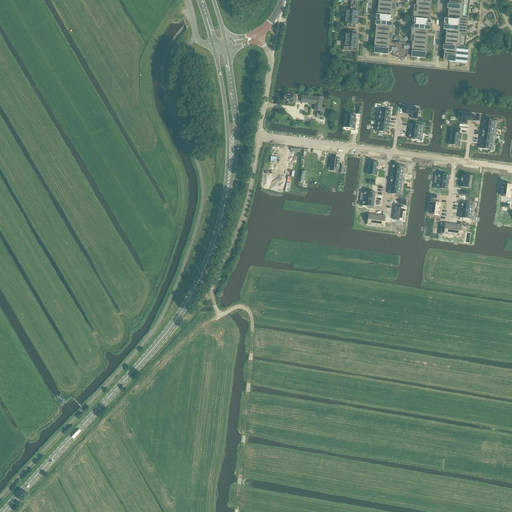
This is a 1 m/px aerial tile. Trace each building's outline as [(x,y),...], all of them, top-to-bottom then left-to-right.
[(349,0),(351,0),(350,7),(348,7),(348,10),(346,10),(345,23),(347,23),(347,27),(355,28),(355,24),(357,24),(358,11),(357,11),(357,5),(359,5),(359,1),(361,1),(361,0),(349,0)] [(376,22),(376,24),(376,25),(376,28),(375,31),(374,48),(375,48),(374,53),(379,54),(380,54),(380,55),(382,55),(382,54),(383,54),(388,54),(388,52),(389,52),(392,53),(393,56),(397,58),(399,58),(400,58),(402,58),(406,57),(407,54),(411,55),(412,55),(412,57),(416,57),(417,57),(418,57),(417,59),(420,59),(420,58),(425,58),(426,53),(427,53),(428,36),(429,34),(429,30),(429,27),(430,23),(430,20),(430,17),(430,15),(431,0),(378,0),(378,8),(377,12),(377,15),(377,17),(376,17),(376,22)] [(449,0),(447,19),(445,19),(445,21),(444,21),(444,27),(445,27),(444,29),(446,29),(443,59),(449,60),(449,62),(467,64),(469,47),(465,47),(469,0),(449,0)] [(486,20),(484,23),(490,29),(493,25),(486,20)] [(357,31),(348,30),(348,34),(346,34),(345,46),(344,46),(343,50),(355,51),(355,48),(357,48),(358,35),(356,35),(357,31)] [(296,95),(285,94),(284,94),(283,95),(283,97),(284,97),(283,100),(288,101),(288,103),(292,104),(292,102),(295,102),(296,98),(295,98),(296,95)] [(301,95),(300,102),(311,104),(314,104),(314,110),(320,111),(321,107),(322,98),(316,97),(312,97),(301,95)] [(406,110),(405,114),(411,115),(410,118),(417,119),(419,109),(406,107),(406,110)] [(378,116),(377,120),(389,122),(391,112),(391,111),(378,110),(378,116)] [(461,113),(460,123),(467,124),(467,121),(473,122),(474,115),(461,113)] [(343,127),(343,128),(354,129),(356,116),(345,115),(347,115),(345,128),(343,127)] [(483,119),(482,126),(494,128),(495,123),(497,124),(498,121),(483,119)] [(377,120),(375,131),(388,133),(389,122),(377,120)] [(409,123),(408,131),(421,133),(421,128),(424,128),(424,125),(409,123)] [(482,126),(481,134),(496,136),(496,134),(493,134),(494,128),(482,126)] [(408,131),(407,138),(422,140),(423,138),(420,137),(421,133),(408,131)] [(453,132),(451,145),(459,146),(460,133),(453,132)] [(481,134),(480,141),(492,142),(493,137),(496,137),(496,136),(481,134)] [(480,141),(479,148),(494,150),(494,148),(492,147),(492,142),(480,141)] [(307,158),(306,162),(307,163),(306,166),(314,167),(315,155),(308,154),(307,158)] [(331,157),(329,168),(339,169),(339,173),(342,173),(343,165),(340,165),(337,165),(338,158),(339,158),(331,157)] [(370,172),(369,175),(371,175),(377,176),(378,163),(371,162),(370,172)] [(391,164),(390,172),(403,174),(403,169),(406,169),(406,166),(391,164)] [(390,172),(389,179),(404,181),(404,180),(402,179),(403,174),(390,172)] [(434,173),(434,176),(437,176),(436,181),(448,183),(449,175),(434,173)] [(461,174),(460,187),(467,188),(469,175),(461,174)] [(389,179),(388,186),(401,188),(402,182),(404,182),(404,181),(389,179)] [(433,186),(432,188),(447,190),(448,183),(436,181),(435,186),(433,186)] [(501,184),(501,188),(504,189),(503,197),(510,198),(511,185),(501,184)] [(388,186),(387,194),(402,196),(403,193),(400,193),(401,188),(388,186)] [(360,190),(360,193),(363,193),(362,198),(374,200),(375,192),(360,190)] [(359,203),(358,205),(373,207),(374,200),(362,198),(361,203),(359,203)] [(430,202),(429,206),(432,207),(431,215),(439,216),(440,203),(430,202)] [(460,203),(459,210),(472,212),(472,207),(475,207),(475,205),(460,203)] [(395,207),(393,220),(398,221),(401,221),(401,217),(402,213),(405,213),(406,209),(395,207)] [(459,210),(458,218),(473,220),(474,217),(471,217),(472,212),(459,210)] [(369,215),(367,224),(384,227),(385,217),(369,215)] [(444,234),(460,236),(461,226),(445,224),(445,231),(444,234)]
